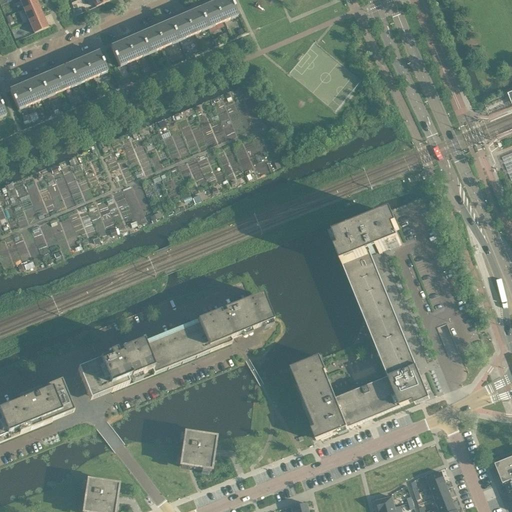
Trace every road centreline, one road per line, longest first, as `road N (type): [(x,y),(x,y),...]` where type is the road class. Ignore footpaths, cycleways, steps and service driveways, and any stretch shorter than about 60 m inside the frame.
road 1 (secondary): [(373,0),(487,249),(511,343)]
road 2 (secondary): [(511,277),(392,0)]
road 3 (residential): [(208,511),(448,417)]
road 4 (residential): [(0,74),(168,0)]
road 5 (residential): [(89,413),(232,350)]
road 6 (residential): [(169,511),(89,413)]
